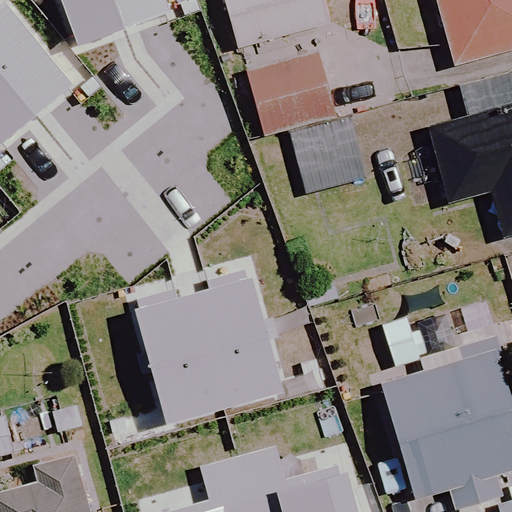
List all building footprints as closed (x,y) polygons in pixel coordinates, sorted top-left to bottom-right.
[(325,26),(318,0),(220,0),(234,51),(325,26)] [(511,0),(431,0),(450,70),(511,52),(511,0)] [(335,120),(317,54),(243,74),(261,139),(286,132),(303,198),(363,182),(346,117),(335,120)] [(511,109),(426,132),(446,206),(487,195),(499,241),(511,237),(511,109)] [(0,300),(19,290),(0,256),(0,300)] [(511,472),(511,420),(493,353),(378,385),(411,503),(445,493),(450,511),(453,511),(497,500),(491,478),(511,472)] [(304,446),(290,392),(178,421),(201,511),(285,511),(271,455),(304,446)] [(0,457),(12,454),(1,418),(0,418),(0,457)] [(86,511),(75,459),(34,467),(37,486),(0,493),(0,511),(86,511)]
